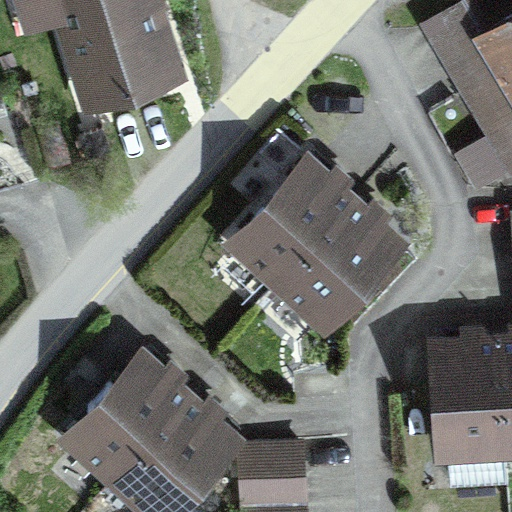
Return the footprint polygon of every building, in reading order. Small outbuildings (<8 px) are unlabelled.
[(18,0),(56,110),(161,75),(134,0),(18,0)] [(509,140),(511,138),(511,0),(509,0),(451,31),(509,140)] [(227,237),(277,280),(349,198),(299,155),(227,237)] [(396,239),(349,198),(277,280),(324,321),(396,239)] [(511,333),(491,335),(500,449),(511,448),(511,333)] [(442,454),(500,449),(491,335),(433,340),(442,454)] [(67,435),(116,476),(184,396),(135,354),(67,435)] [(168,511),(232,436),(184,396),(116,476),(158,511),(168,511)] [(305,511),(303,439),(242,441),(244,511),(305,511)]
